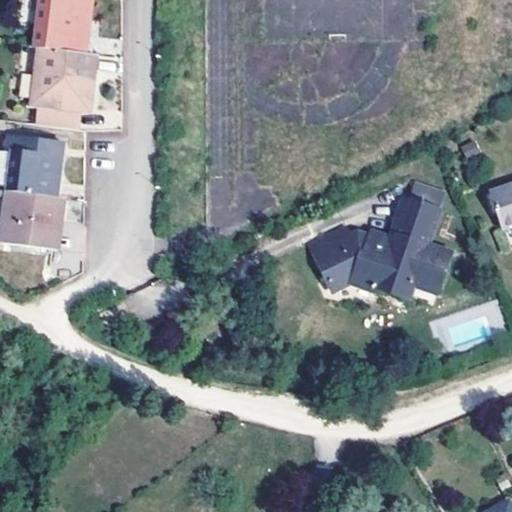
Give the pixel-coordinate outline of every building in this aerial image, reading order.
[(41,0),(35,50),(39,50),(83,56),(88,21),(86,21),(89,3),(91,3),(91,0),(41,0)] [(39,50),(35,71),(41,72),(37,97),(57,99),(55,108),(30,104),(27,124),(74,132),(77,111),(79,112),(84,86),(89,87),(93,58),(83,56),(39,50)] [(30,104),(55,108),(57,99),(37,97),(41,72),(35,71),(30,104)] [(12,153),(7,186),(7,191),(57,199),(64,146),(3,136),(0,151),(12,153)] [(12,153),(0,151),(0,185),(7,186),(12,153)] [(442,191),(415,182),(409,199),(402,197),(389,236),(370,229),(368,233),(356,230),(348,236),(343,228),(309,245),(331,292),(350,282),(374,292),(376,287),(408,299),(414,287),(438,295),(451,253),(429,244),(440,209),(436,209),(442,191)] [(511,183),(486,192),(498,230),(511,225),(511,183)] [(53,217),(61,219),(64,200),(57,199),(7,191),(0,239),(0,243),(48,251),(53,217)] [(56,252),(61,219),(53,217),(48,251),(56,252)] [(499,409),(503,417),(511,412),(511,411),(508,404),(499,409)]
